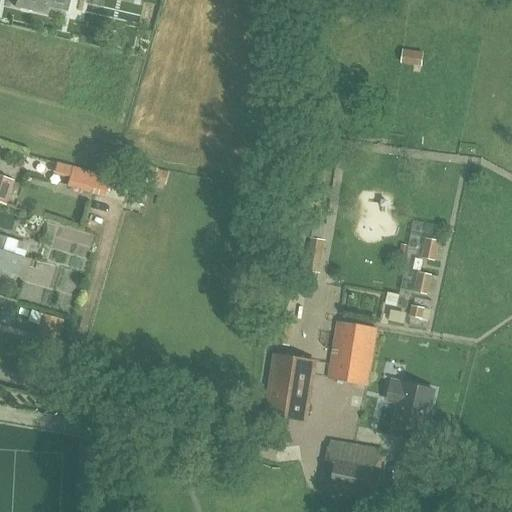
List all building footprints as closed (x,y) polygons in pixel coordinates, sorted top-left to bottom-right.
[(15,0),(14,7),(44,14),(46,6),(66,11),(68,0),(15,0)] [(424,53),(404,50),(402,64),(422,67),(424,53)] [(167,173),(156,170),(132,163),(129,175),(164,185),(167,173)] [(71,168),(66,186),(105,196),(110,178),(71,168)] [(0,203),(3,205),(11,182),(0,178),(0,203)] [(326,241),(311,239),(306,271),(321,274),(326,241)] [(435,262),(439,244),(423,241),(420,259),(435,262)] [(2,251),(0,250),(0,272),(15,276),(20,257),(2,251)] [(433,276),(419,273),(415,293),(428,296),(433,276)] [(421,321),(424,307),(413,305),(410,319),(421,321)] [(377,330),(337,323),(328,380),(368,386),(377,330)] [(292,326),(280,325),(277,344),(288,346),(292,326)] [(58,333),(42,328),(36,348),(52,353),(58,333)] [(305,422),(315,363),(275,356),(265,415),(305,422)] [(425,431),(435,391),(393,381),(390,393),(402,396),(395,423),(425,431)] [(383,451),(330,441),(321,492),(375,503),(383,451)]
